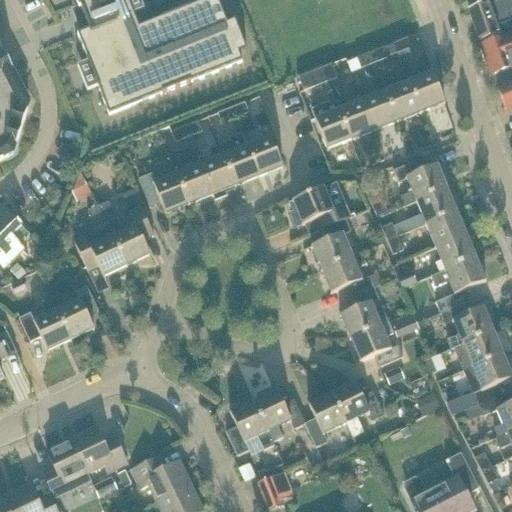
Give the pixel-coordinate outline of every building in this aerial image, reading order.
[(74,0),(76,5),(78,10),(80,10),(89,32),(77,37),(79,43),(107,114),(108,117),(242,64),(238,56),(246,53),(234,23),(226,26),(216,0),(214,0),(138,30),(132,15),(126,0),(74,0)] [(329,0),(314,0),(303,4),(318,42),(342,33),(329,0)] [(357,0),(329,0),(342,33),(366,23),(359,5),(357,0)] [(385,0),(372,0),(359,5),(366,23),(368,27),(392,17),(385,0)] [(511,22),(511,0),(489,0),(491,4),(468,12),(478,42),(498,35),(495,28),(511,22)] [(303,4),(279,14),(294,51),(318,42),(303,4)] [(279,14),(255,23),(270,61),(294,51),(279,14)] [(511,69),(511,38),(481,49),(491,77),(511,69)] [(407,42),(393,47),(397,57),(408,52),(411,51),(407,42)] [(369,57),(373,67),(387,60),(384,51),(369,57)] [(0,164),(8,160),(12,157),(15,149),(15,150),(26,115),(29,107),(26,102),(19,86),(18,86),(12,74),(3,56),(2,57),(0,52),(0,164)] [(419,80),(408,52),(397,57),(396,57),(401,68),(407,84),(421,117),(445,107),(431,75),(419,80)] [(360,72),(373,67),(369,57),(356,62),(360,72)] [(337,81),(331,66),(330,65),(319,69),(326,85),(337,81)] [(303,94),(326,85),(319,69),(297,78),(303,94)] [(407,84),(394,90),(389,77),(379,81),(397,127),(421,117),(407,84)] [(374,136),(397,127),(379,81),(370,85),(375,97),(361,103),(374,136)] [(511,87),(497,93),(505,114),(511,110),(511,87)] [(374,136),(361,103),(348,108),(346,103),(336,107),(338,113),(351,145),(374,136)] [(338,113),(336,107),(335,105),(311,114),(327,155),(351,145),(338,113)] [(230,112),(234,121),(248,115),(244,106),(230,112)] [(221,126),(234,121),(230,112),(217,117),(221,126)] [(183,130),(187,140),(202,134),(198,124),(183,130)] [(175,145),(187,140),(183,130),(171,135),(175,145)] [(245,150),(258,182),(282,172),(269,141),(245,150)] [(245,150),(233,155),(230,146),(218,150),(235,191),(258,182),(245,150)] [(226,195),(235,191),(218,150),(209,154),(212,164),(199,169),(212,201),(213,205),(228,199),(226,195)] [(446,193),(444,188),(437,169),(421,176),(417,165),(392,175),(397,186),(405,183),(410,195),(400,200),(404,210),(414,206),(446,193)] [(188,210),(176,178),(172,168),(170,169),(164,166),(155,169),(152,178),(149,179),(137,184),(147,209),(158,204),(164,220),(188,210)] [(188,210),(212,201),(199,169),(176,178),(188,210)] [(89,198),(81,180),(77,182),(72,195),(77,204),(89,198)] [(320,234),(345,223),(341,213),(334,216),(323,191),(291,204),(294,213),(290,215),(296,230),(301,228),(301,230),(307,228),(311,238),(320,234)] [(142,206),(135,192),(122,198),(129,212),(142,206)] [(424,230),(456,216),(446,193),(414,206),(420,219),(392,230),(391,227),(382,231),(387,245),(397,241),(397,240),(424,228),(424,230)] [(372,208),(377,220),(387,215),(382,204),(372,208)] [(121,235),(115,223),(107,206),(97,211),(126,271),(149,260),(142,245),(153,240),(141,216),(129,222),(133,229),(121,235)] [(0,212),(0,250),(14,265),(24,255),(10,242),(21,230),(2,211),(0,212)] [(103,282),(126,271),(97,211),(87,215),(95,233),(101,245),(88,251),(85,243),(73,249),(85,273),(96,268),(103,282)] [(434,253),(466,239),(456,216),(424,230),(434,253)] [(352,261),(351,260),(343,238),(350,235),(345,223),(320,234),(325,245),(310,251),(320,274),(352,261)] [(476,263),(468,245),(466,239),(434,253),(439,266),(436,267),(439,276),(440,279),(476,263)] [(387,245),(393,257),(402,253),(397,241),(387,245)] [(0,271),(4,275),(14,265),(0,250),(0,271)] [(364,268),(360,258),(360,257),(351,260),(352,261),(320,274),(330,299),(345,293),(349,303),(374,293),(369,281),(361,284),(356,271),(364,268)] [(485,286),(480,274),(476,263),(440,279),(439,276),(430,280),(435,290),(447,285),(453,299),(434,306),(439,318),(463,308),(459,297),(485,286)] [(10,274),(19,283),(25,276),(16,268),(10,274)] [(398,283),(402,292),(416,287),(412,277),(402,281),(398,283)] [(374,279),(369,281),(374,293),(379,291),(374,279)] [(25,292),(22,285),(11,290),(15,297),(25,292)] [(56,314),(70,346),(93,335),(86,320),(97,315),(86,291),(74,296),(77,304),(56,314)] [(384,317),(376,320),(371,308),(379,305),(374,293),(349,303),(354,315),(339,321),(348,344),(389,327),(384,317)] [(70,346),(56,314),(51,302),(42,307),(46,318),(33,325),(29,317),(18,323),(29,347),(40,342),(47,357),(70,346)] [(468,319),(466,314),(463,308),(439,318),(443,329),(451,325),(457,338),(446,343),(451,352),(461,348),(461,349),(493,336),(483,313),(468,319)] [(390,354),(384,340),(393,336),(389,327),(348,344),(358,368),(373,361),(378,373),(402,363),(398,351),(390,354)] [(471,372),(503,359),(493,336),(461,349),(470,371),(471,372)] [(0,383),(2,383),(0,377),(0,363),(14,357),(5,337),(0,339),(0,383)] [(511,382),(505,365),(503,359),(471,372),(470,371),(462,374),(477,410),(502,399),(498,389),(511,382)] [(421,365),(427,379),(436,375),(431,361),(421,365)] [(396,372),(383,377),(387,388),(400,383),(396,372)] [(354,387),(331,398),(353,441),(363,436),(358,425),(368,419),(372,427),(384,421),(372,396),(361,402),(354,387)] [(253,405),(252,405),(271,446),(282,441),(278,431),(290,426),(293,433),(304,428),(305,427),(294,404),(283,409),(277,394),(253,405)] [(416,405),(423,418),(439,409),(432,397),(416,405)] [(304,429),(303,430),(314,453),(327,447),(324,440),(347,430),(331,398),(307,409),(314,423),(305,427),(304,428),(304,429)] [(511,408),(507,410),(502,400),(502,399),(477,410),(481,421),(495,415),(501,428),(493,431),(497,441),(511,435),(511,408)] [(452,417),(463,412),(460,404),(448,409),(452,417)] [(237,431),(226,435),(237,459),(249,454),(245,447),(257,441),(264,454),(273,449),(271,446),(252,405),(230,416),(237,431)] [(86,479),(88,478),(102,471),(106,478),(126,469),(113,443),(102,449),(94,432),(69,444),(86,479)] [(511,435),(497,441),(495,441),(500,451),(509,448),(511,456),(511,435)] [(363,436),(353,441),(356,448),(367,443),(363,436)] [(52,472),(41,478),(54,504),(56,503),(65,498),(89,486),(86,479),(69,444),(45,456),(52,472)] [(491,471),(484,457),(474,462),(481,475),(491,471)] [(455,482),(425,497),(420,485),(415,484),(406,488),(405,493),(414,511),(472,511),(467,500),(478,495),(460,459),(446,466),(455,482)] [(154,508),(190,491),(178,466),(161,474),(156,462),(129,475),(139,495),(147,491),(154,508)] [(255,480),(249,467),(239,472),(245,485),(255,480)] [(487,487),(497,482),(491,471),(481,475),(487,487)] [(131,487),(125,474),(116,478),(123,491),(131,487)] [(292,499),(284,478),(283,476),(257,486),(266,511),(275,511),(282,509),(280,503),(292,499)] [(95,490),(100,501),(115,494),(110,484),(95,490)] [(5,502),(9,511),(52,511),(48,501),(37,506),(29,490),(5,502)] [(154,508),(155,508),(156,511),(199,511),(190,491),(154,508)] [(0,511),(9,511),(5,502),(0,504),(0,511)]
